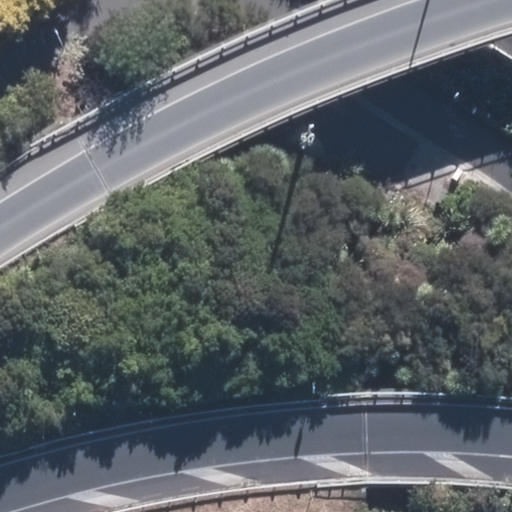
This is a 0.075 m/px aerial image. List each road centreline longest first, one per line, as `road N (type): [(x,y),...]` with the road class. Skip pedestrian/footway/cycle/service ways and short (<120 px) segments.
road 1 (motorway): [(0,226),(246,92),(506,0)]
road 2 (motorway): [(511,437),(264,435),(164,449),(0,490)]
